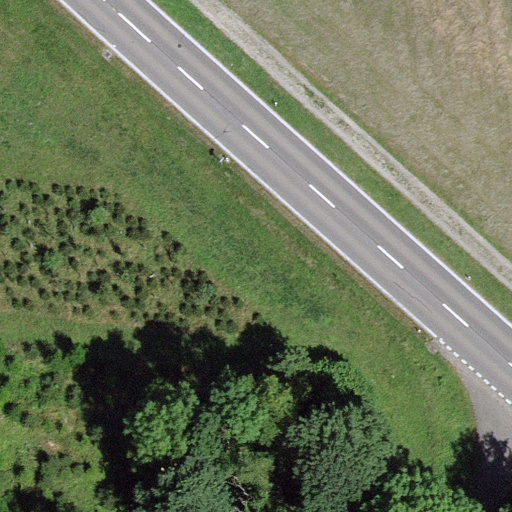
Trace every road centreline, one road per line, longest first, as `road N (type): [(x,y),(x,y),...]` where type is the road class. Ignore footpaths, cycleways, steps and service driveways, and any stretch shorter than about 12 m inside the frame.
road 1 (secondary): [(105,0),(511,364)]
road 2 (track): [(204,0),(511,276)]
